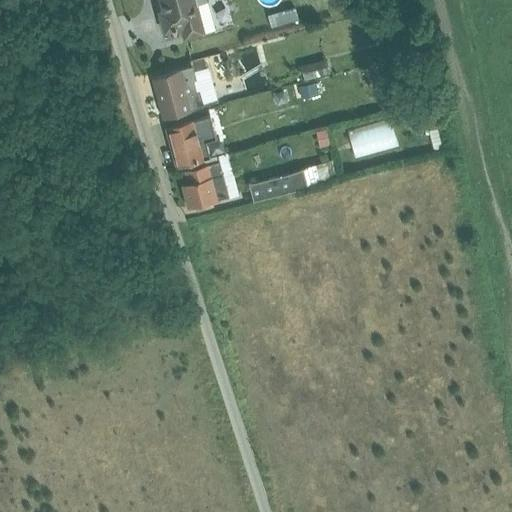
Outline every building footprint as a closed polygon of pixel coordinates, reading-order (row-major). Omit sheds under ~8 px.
[(159,0),(163,13),(159,14),(165,34),(180,30),(183,42),(206,36),(205,34),(216,31),(206,0),(159,0)] [(300,68),(304,81),(329,74),(326,61),(300,68)] [(163,118),(218,103),(208,69),(194,73),(193,68),(153,79),(163,118)] [(298,101),(317,100),(316,85),(297,86),(298,101)] [(183,165),(210,158),(205,142),(215,139),(209,117),(194,122),(193,121),(166,128),(176,167),(183,165)] [(353,159),(396,149),(390,123),(347,133),(353,159)] [(326,131),(316,134),(320,153),(331,151),(326,131)] [(442,151),(437,131),(429,133),(434,153),(442,151)] [(188,208),(238,194),(227,153),(210,158),(183,165),(188,183),(182,185),(188,208)] [(334,162),(249,184),(253,201),(338,179),(334,162)]
